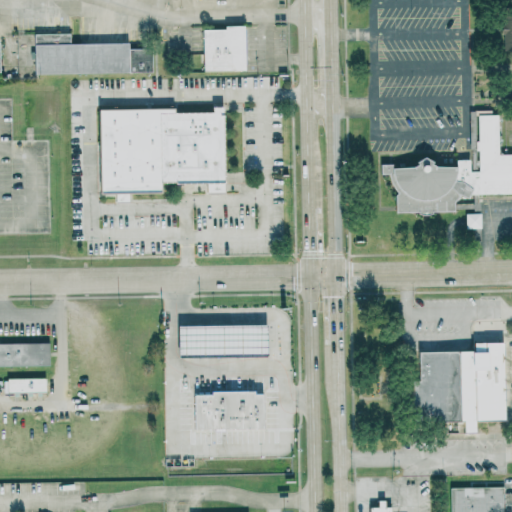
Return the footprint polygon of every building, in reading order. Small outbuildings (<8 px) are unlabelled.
[(511,7),(501,8),(501,51),(511,51),(511,7)] [(242,28),(200,29),(201,72),(243,71),(242,28)] [(32,74),(150,72),(149,49),(126,50),(126,43),(68,44),(68,34),(31,34),(32,74)] [(95,110),(96,195),(112,194),(112,203),(125,202),(125,194),(158,193),(157,184),(203,183),(204,194),(221,193),(219,107),(209,107),(209,112),(172,113),(172,109),(95,110)] [(511,195),(511,155),(498,157),(494,111),(466,113),(469,150),(475,150),(477,172),(468,172),(467,160),(453,161),(453,166),(427,168),(426,163),(378,167),(379,175),(390,174),(394,216),(453,211),(452,201),(511,195)] [(478,229),(478,214),(463,214),(463,229),(478,229)] [(174,327),(175,358),(264,356),(263,325),(174,327)] [(0,366),(48,366),(48,343),(0,343),(0,366)] [(501,421),(500,343),(471,343),(471,351),(416,352),(416,382),(409,382),(410,423),(461,422),(461,433),(472,433),(472,421),(501,421)] [(4,379),(4,393),(43,393),(43,378),(4,379)] [(191,393),(191,429),(261,430),(262,393),(191,393)] [(502,511),(501,486),(448,487),(448,511),(502,511)] [(389,511),(389,506),(383,506),(383,500),(375,500),(375,507),(366,507),(366,511),(389,511)]
